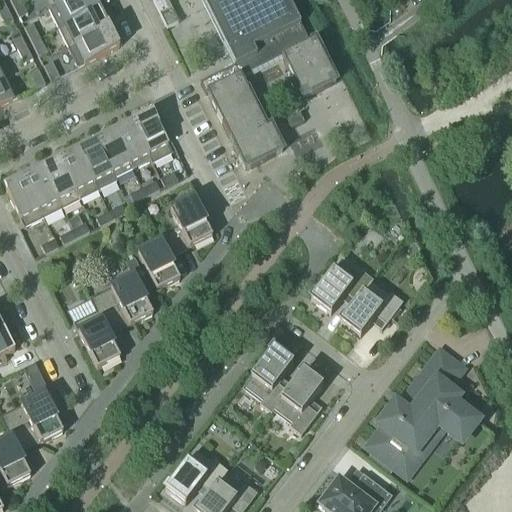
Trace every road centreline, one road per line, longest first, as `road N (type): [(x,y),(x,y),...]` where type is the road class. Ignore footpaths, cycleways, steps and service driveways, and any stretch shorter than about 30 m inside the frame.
road 1 (residential): [(92,418),(235,232)]
road 2 (residential): [(92,418),(0,241)]
road 3 (residential): [(235,232),(160,67)]
road 4 (residential): [(0,144),(160,67)]
road 5 (residential): [(278,511),(372,389)]
road 6 (unclassified): [(372,389),(467,272)]
road 7 (unclassified): [(467,272),(405,138)]
